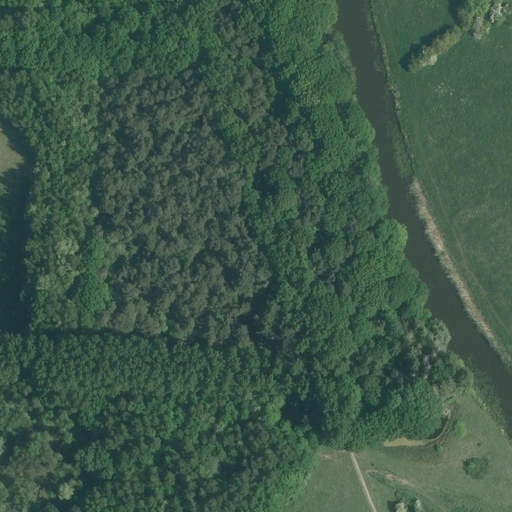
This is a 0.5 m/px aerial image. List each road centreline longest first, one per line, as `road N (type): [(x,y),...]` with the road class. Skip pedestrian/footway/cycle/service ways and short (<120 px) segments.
road 1 (track): [(308,366),(213,66),(186,26)]
road 2 (track): [(0,369),(316,384)]
road 3 (track): [(0,53),(213,66)]
